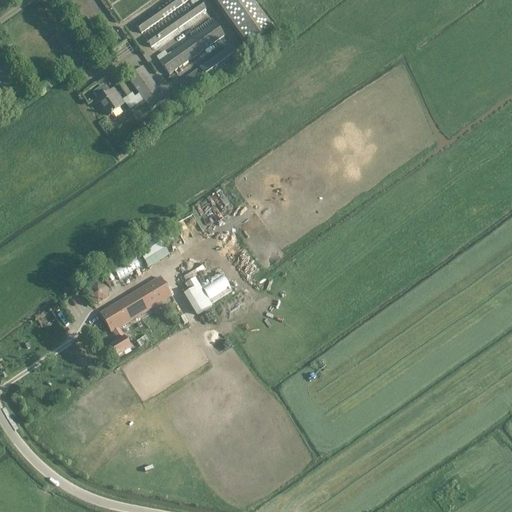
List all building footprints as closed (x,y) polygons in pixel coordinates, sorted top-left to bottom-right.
[(171,0),(135,25),(141,34),(189,0),(171,0)] [(212,0),(247,49),(272,31),(250,0),(212,0)] [(200,1),(145,40),(151,48),(206,9),(200,1)] [(169,74),(224,36),(215,22),(160,61),(169,74)] [(191,71),(228,48),(223,40),(203,52),(207,58),(194,66),(193,64),(198,61),(196,58),(186,64),(191,71)] [(231,46),(200,68),(210,83),(241,61),(231,46)] [(143,100),(150,110),(165,100),(142,67),(127,78),(138,94),(143,100)] [(179,106),(210,83),(200,68),(180,82),(183,86),(171,95),(179,106)] [(124,104),(117,95),(113,89),(108,93),(107,93),(96,100),(108,116),(119,109),(118,108),(124,104)] [(15,107),(27,100),(22,91),(10,99),(15,107)] [(129,110),(143,100),(138,94),(134,97),(131,93),(122,100),(129,110)] [(138,246),(148,260),(158,253),(147,239),(138,246)] [(212,307),(195,278),(186,283),(190,290),(183,294),(196,316),(212,307)] [(131,350),(123,338),(117,328),(170,297),(159,279),(98,314),(109,333),(110,332),(116,342),(108,347),(116,359),(131,350)] [(107,297),(99,303),(104,309),(112,303),(107,297)]
